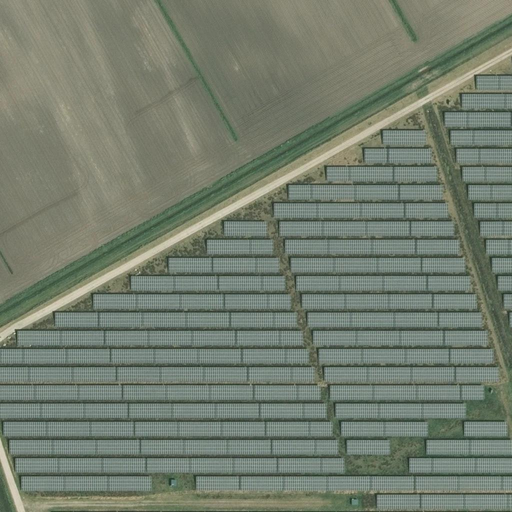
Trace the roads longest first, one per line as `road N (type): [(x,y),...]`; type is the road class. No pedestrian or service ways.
road 1 (track): [(511,51),(0,340)]
road 2 (track): [(19,504),(325,498)]
